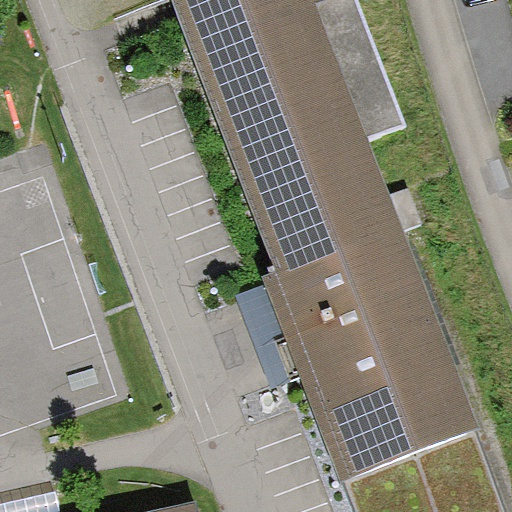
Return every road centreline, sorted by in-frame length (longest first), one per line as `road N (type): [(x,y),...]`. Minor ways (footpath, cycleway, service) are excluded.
road 1 (residential): [(251,511),(50,0)]
road 2 (residential): [(511,267),(429,0)]
